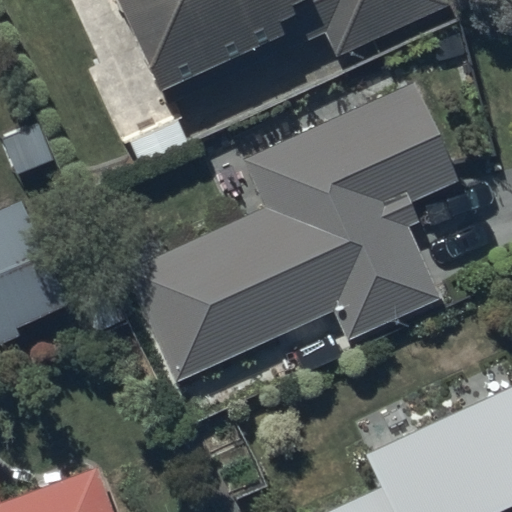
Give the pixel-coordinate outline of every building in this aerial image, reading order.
[(109,0),(151,90),(157,87),(166,105),(320,34),(329,54),(442,2),(441,0),(109,0)] [(262,208),(124,269),(174,381),(329,313),(341,342),(435,301),(403,228),(417,222),(409,203),(453,184),(408,81),(239,155),(262,208)] [(0,342),(16,335),(13,327),(62,305),(14,201),(0,207),(0,342)] [(511,382),(359,454),(374,485),(317,511),(499,511),(497,508),(511,501),(511,382)] [(0,511),(108,511),(92,468),(0,503),(0,511)]
